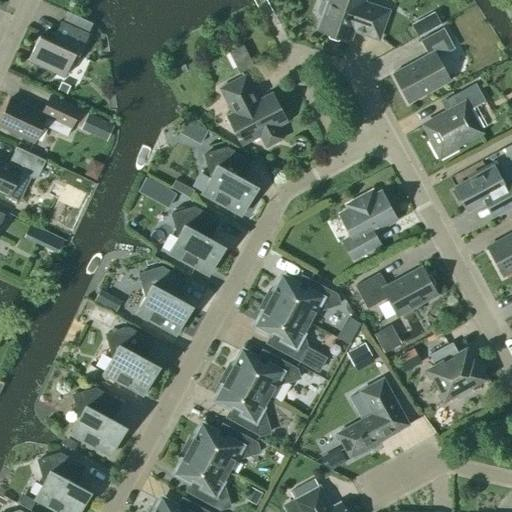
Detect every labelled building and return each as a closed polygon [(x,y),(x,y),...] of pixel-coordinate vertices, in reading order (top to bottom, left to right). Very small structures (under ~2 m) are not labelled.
[(363,0),(329,0),(329,3),(325,1),(320,3),(317,12),(319,16),(324,18),(319,31),(349,42),(353,30),(378,39),(388,12),(363,3),(363,0)] [(430,31),(441,25),(434,12),(423,18),(430,31)] [(51,42),(39,37),(28,61),(64,77),(75,55),(78,56),(88,35),(61,22),(51,42)] [(443,29),(420,41),(428,55),(393,74),(408,103),(450,81),(437,58),(454,49),(443,29)] [(253,67),(253,66),(242,46),(228,53),(239,75),(253,67)] [(286,122),(271,94),(258,101),(245,76),(220,89),(233,114),(227,117),(236,134),(235,135),(237,140),(238,139),(242,145),(260,136),(266,148),(283,139),(276,127),(286,122)] [(57,90),(66,94),(70,86),(61,82),(57,90)] [(485,101),(475,84),(449,98),(455,109),(425,125),(432,139),(429,141),(439,159),(458,149),(456,146),(479,133),(468,111),(485,101)] [(41,113),(10,99),(0,120),(0,126),(34,142),(42,125),(67,137),(70,129),(71,130),(81,110),(50,95),(41,113)] [(81,130),(106,142),(114,125),(88,114),(81,130)] [(511,144),(503,149),(509,161),(511,159),(511,144)] [(45,161),(16,147),(8,166),(0,161),(0,192),(9,197),(20,173),(33,179),(38,177),(45,161)] [(251,162),(226,149),(204,155),(211,177),(202,193),(241,215),(246,206),(249,207),(256,194),(253,193),(256,188),(241,180),(251,162)] [(502,177),(495,163),(468,177),(470,180),(455,188),(456,190),(453,192),(458,200),(461,199),(468,212),(492,198),(500,214),(511,207),(511,185),(511,183),(503,185),(500,179),(502,177)] [(190,199),(194,192),(175,182),(171,190),(190,199)] [(154,201),(168,208),(176,194),(162,186),(154,201)] [(352,260),(380,245),(373,233),(396,220),(381,192),(368,199),(366,195),(352,202),(355,206),(339,215),(351,237),(342,242),(352,260)] [(194,208),(172,214),(178,236),(169,252),(209,275),(214,265),(216,267),(223,254),(221,252),(223,247),(209,239),(218,222),(194,208)] [(24,238),(37,244),(43,232),(30,225),(24,238)] [(53,236),(43,232),(37,244),(47,249),(53,236)] [(511,234),(488,248),(503,276),(511,271),(511,234)] [(161,268),(139,274),(146,296),(137,313),(176,334),(181,325),(184,326),(191,313),(188,312),(191,307),(176,299),(186,281),(161,268)] [(436,295),(422,268),(387,287),(379,273),(355,287),(367,309),(387,298),(397,316),(436,295)] [(270,290),(265,299),(308,323),(314,312),(339,305),(336,296),(307,280),(301,291),(280,280),(274,292),(270,290)] [(92,301),(113,313),(119,302),(98,291),(92,301)] [(318,373),(326,358),(307,348),(304,336),(306,332),(305,332),(310,324),(308,323),(265,299),(264,299),(258,311),(260,312),(251,327),(268,337),(264,344),(318,373)] [(105,314),(94,308),(88,320),(99,326),(100,324),(110,329),(116,319),(105,314)] [(350,344),(360,323),(348,317),(338,338),(350,344)] [(153,342),(128,329),(106,335),(113,357),(103,373),(143,395),(148,385),(151,387),(158,374),(155,373),(158,368),(143,360),(153,342)] [(372,357),(364,343),(346,353),(354,367),(372,357)] [(459,356),(452,343),(429,356),(436,368),(429,372),(444,399),(453,394),(458,400),(473,392),(469,385),(481,379),(472,362),(470,363),(465,353),(459,356)] [(417,363),(410,351),(396,359),(403,371),(417,363)] [(224,373),(268,397),(274,386),(299,379),(296,370),(267,354),(261,365),(240,354),(233,366),(230,364),(224,373)] [(262,408),(268,397),(224,373),(219,383),(223,385),(217,397),(237,408),(231,420),(261,436),(270,433),(262,408)] [(408,425),(383,380),(360,392),(372,415),(337,435),(350,457),(353,456),(354,458),(368,451),(366,448),(408,425)] [(110,420),(120,403),(95,389),(73,396),(79,418),(71,434),(110,455),(115,446),(118,447),(125,434),(122,433),(125,428),(110,420)] [(189,438),(184,447),(228,471),(234,460),(259,453),(256,444),(227,428),(221,439),(200,428),(193,440),(189,438)] [(228,471),(184,447),(179,457),(183,459),(176,471),(197,482),(191,494),(220,510),(229,507),(222,482),(228,471)] [(59,454),(37,461),(44,483),(35,499),(59,511),(78,511),(80,511),(81,511),(82,511),(89,499),(87,498),(89,493),(75,485),(84,467),(59,454)] [(262,494),(250,487),(242,501),(254,508),(262,494)] [(330,509),(319,488),(295,502),(300,511),(344,511),(340,504),(330,509)] [(0,509),(3,511),(9,499),(0,495),(0,509)] [(149,511),(205,511),(187,502),(181,511),(178,511),(160,502),(154,511),(149,511)]
